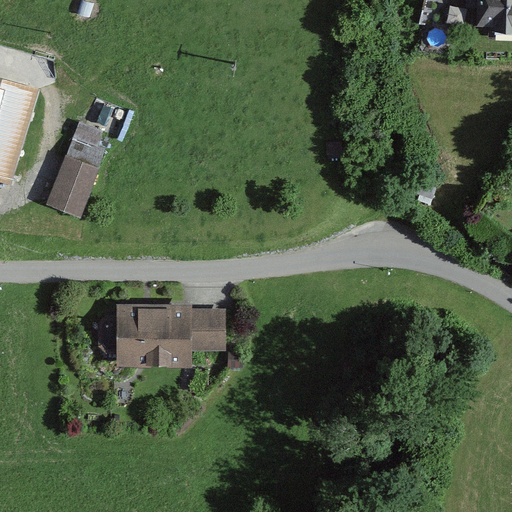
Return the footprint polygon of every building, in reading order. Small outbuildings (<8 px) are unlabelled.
[(511,0),(475,0),(474,28),(505,29),(505,34),(511,34),(511,0)] [(44,89),(0,76),(0,182),(14,187),(44,89)] [(105,131),(80,121),(49,204),(81,216),(107,148),(100,145),(105,131)] [(191,306),(117,305),(117,314),(106,314),(98,323),(99,346),(107,353),(119,353),(119,364),(190,365),(191,351),(191,310),(191,306)] [(226,309),(191,310),(191,351),(227,350),(226,309)] [(244,352),(228,352),(228,368),(243,368),(244,352)]
